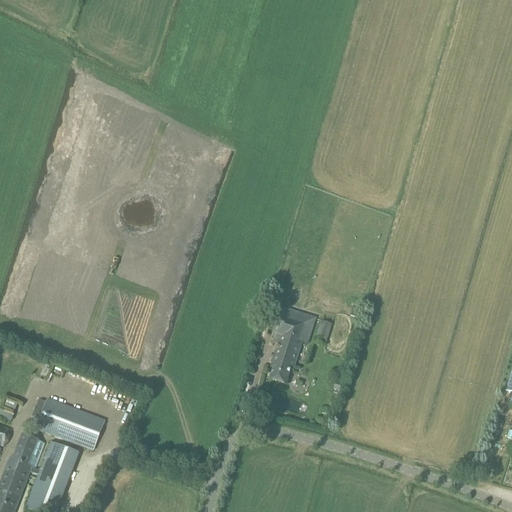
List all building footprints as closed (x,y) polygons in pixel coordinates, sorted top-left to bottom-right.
[(353,308),(350,316),(361,319),(363,311),(353,308)] [(275,364),(270,379),(287,384),(291,370),(293,370),(302,343),(307,344),(314,320),(315,318),(284,309),(283,311),(276,335),(281,337),(273,364),(275,364)] [(322,323),(315,343),(325,346),(331,326),(322,323)] [(260,354),(254,352),(249,367),(255,369),(260,354)] [(336,383),(334,389),(341,392),(343,385),(336,383)] [(47,399),(45,403),(39,400),(29,424),(36,427),(35,429),(93,451),(104,421),(47,399)] [(0,426),(0,445),(3,447),(8,442),(10,437),(9,430),(0,426)] [(0,511),(14,511),(29,473),(30,469),(31,467),(35,469),(44,443),(23,435),(13,460),(10,459),(0,486),(0,487),(1,489),(0,491),(0,511)] [(38,476),(26,509),(34,511),(56,511),(79,453),(51,443),(40,472),(30,469),(29,473),(38,476)]
